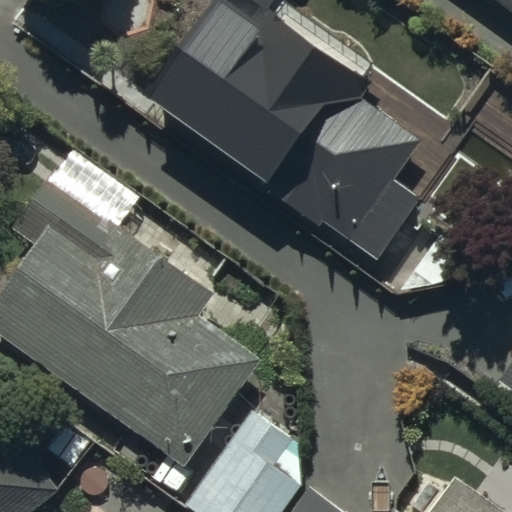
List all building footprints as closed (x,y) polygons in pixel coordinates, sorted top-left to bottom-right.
[(290,0),(237,0),(252,10),(243,23),(219,6),(147,109),(198,146),(192,155),(317,244),(323,236),(378,275),(423,211),(399,194),(429,152),(364,107),(372,95),(273,25),(290,0)] [(511,0),(478,0),(511,24),(511,0)] [(149,202),(73,149),(11,238),(33,253),(0,299),(0,351),(184,479),(256,376),(193,332),(212,304),(121,241),(149,202)] [(511,373),(499,392),(511,401),(511,373)] [(297,441),(256,412),(185,511),(291,511),(304,494),(274,473),(297,441)] [(0,511),(58,511),(64,508),(11,434),(0,441),(0,511)] [(492,511),(459,489),(442,511),(492,511)] [(337,511),(311,494),(298,511),(337,511)]
